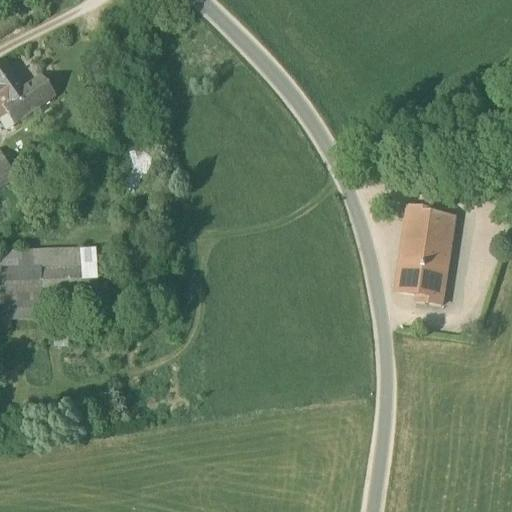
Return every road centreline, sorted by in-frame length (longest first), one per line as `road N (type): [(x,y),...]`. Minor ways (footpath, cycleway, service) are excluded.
road 1 (unclassified): [(372,511),(385,368),(369,246),(346,175),(310,122),(181,0)]
road 2 (track): [(511,156),(354,200)]
